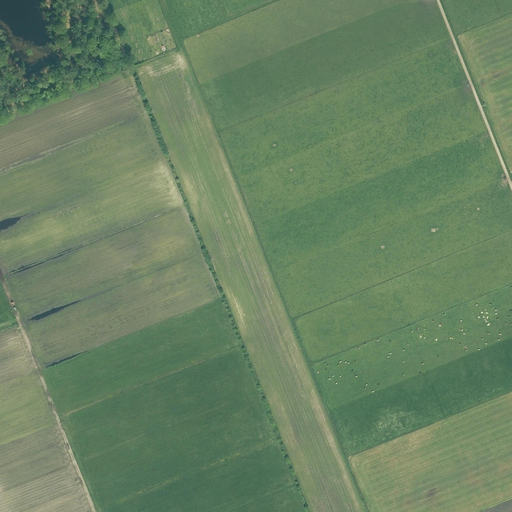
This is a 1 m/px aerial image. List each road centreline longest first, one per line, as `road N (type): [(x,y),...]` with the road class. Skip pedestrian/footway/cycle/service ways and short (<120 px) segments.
road 1 (track): [(0,271),(95,511)]
road 2 (track): [(436,0),(511,188)]
